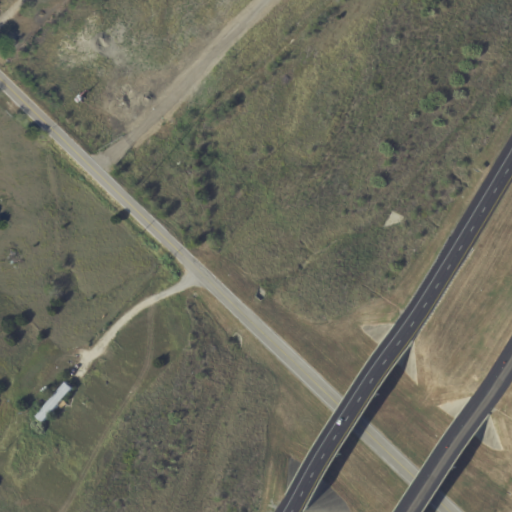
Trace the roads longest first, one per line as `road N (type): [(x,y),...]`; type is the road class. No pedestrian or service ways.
road 1 (residential): [(0,77),(453,511)]
road 2 (motorway): [(412,326),(293,511)]
road 3 (motorway): [(511,156),(412,326)]
road 4 (motorway): [(413,511),(482,405)]
